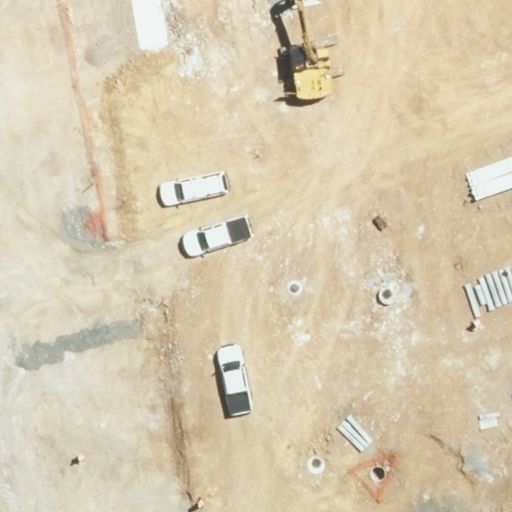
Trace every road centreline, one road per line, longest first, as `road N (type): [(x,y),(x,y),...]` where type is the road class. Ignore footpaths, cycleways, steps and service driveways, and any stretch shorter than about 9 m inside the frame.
road 1 (residential): [(84,511),(0,74)]
road 2 (residential): [(0,50),(145,0)]
